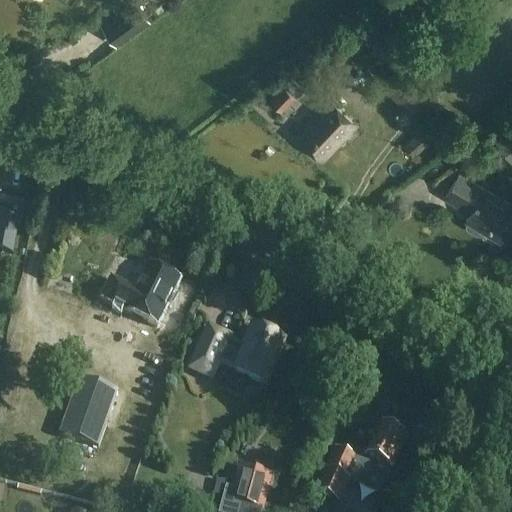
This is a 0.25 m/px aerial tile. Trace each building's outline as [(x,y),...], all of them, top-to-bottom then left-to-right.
[(374,0),(338,25),(352,45),(415,0),(374,0)] [(150,22),(135,1),(117,14),(100,26),(116,46),(131,34),(150,22)] [(449,34),(458,27),(448,14),(438,22),(437,20),(406,45),(418,60),(450,35),(449,34)] [(367,69),(408,115),(426,97),(410,79),(417,72),(402,55),(399,57),(391,48),(367,69)] [(282,88),(269,101),(281,113),(282,112),(285,116),(292,110),(288,106),(304,89),(292,78),(289,74),(280,86),(282,88)] [(329,102),(297,136),(323,161),(356,127),(329,102)] [(511,125),(494,140),(511,162),(511,125)] [(415,132),(401,147),(413,158),(427,143),(415,132)] [(481,234),(482,231),(501,242),(511,223),(511,206),(459,175),(445,198),(471,214),(466,221),(467,222),(465,225),(466,230),(476,235),(481,234)] [(21,207),(0,204),(0,253),(13,255),(21,207)] [(308,224),(321,233),(328,224),(315,215),(308,224)] [(110,280),(101,300),(156,328),(179,281),(149,266),(141,281),(135,293),(125,287),(110,280)] [(264,384),(283,341),(253,327),(243,350),(227,343),(229,339),(209,330),(191,370),(211,379),(218,363),(234,370),(233,371),(264,384)] [(101,388),(77,379),(58,438),(98,451),(117,395),(117,394),(101,388)] [(355,459),(350,469),(381,484),(403,439),(378,427),(364,457),(357,454),(355,459)] [(355,459),(336,450),(315,492),(335,501),(350,469),(355,459)] [(226,489),(219,511),(239,511),(241,506),(261,511),(262,511),(272,476),(238,467),(232,491),(226,489)] [(200,511),(205,493),(184,488),(180,506),(200,511)]
